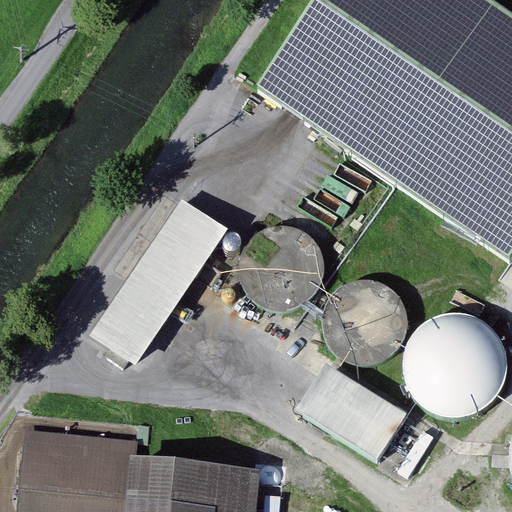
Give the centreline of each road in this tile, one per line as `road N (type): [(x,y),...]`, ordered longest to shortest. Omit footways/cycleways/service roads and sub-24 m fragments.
road 1 (track): [(282,0),(0,423)]
road 2 (track): [(15,399),(253,402)]
road 3 (unclassified): [(0,132),(89,0)]
